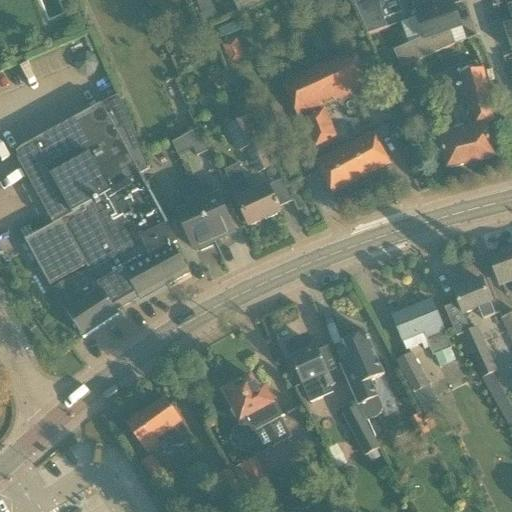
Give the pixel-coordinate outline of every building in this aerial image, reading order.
[(260,0),(238,0),(233,3),(239,13),(262,2),(260,0)] [(351,0),(368,35),(386,29),(387,29),(381,12),(384,4),(396,0),(351,0)] [(409,0),(416,18),(435,11),(431,0),(409,0)] [(476,0),(480,12),(482,12),(493,8),(490,0),(476,0)] [(511,0),(490,0),(493,8),(511,2),(511,0)] [(461,29),(453,5),(435,12),(416,19),(422,35),(419,40),(393,52),(401,70),(455,46),(450,33),(461,29)] [(222,46),(230,66),(244,60),(237,41),(222,46)] [(282,83),(298,119),(323,108),(322,105),(334,100),(335,103),(370,86),(354,50),(282,83)] [(459,76),(471,127),(439,135),(447,170),(494,159),(486,125),(496,123),(483,70),(459,76)] [(211,79),(217,91),(231,84),(225,72),(211,79)] [(34,142),(13,154),(51,224),(52,226),(26,240),(50,285),(86,265),(89,269),(116,312),(139,299),(140,302),(190,274),(174,246),(179,244),(141,175),(150,170),(121,102),(118,96),(102,105),(34,142)] [(332,142),(338,139),(325,108),(295,123),(312,155),(334,144),(332,142)] [(240,153),(247,150),(258,175),(272,169),(247,118),(227,127),(240,153)] [(188,136),(197,158),(208,154),(198,131),(188,136)] [(316,163),(333,194),(390,164),(372,132),(316,163)] [(224,172),(237,200),(249,227),(280,213),(267,185),(252,193),(239,165),(224,172)] [(197,178),(189,181),(215,242),(235,234),(218,196),(207,200),(197,178)] [(215,242),(189,181),(179,186),(188,208),(178,213),(195,251),(199,249),(201,253),(213,248),(211,244),(215,242)] [(511,247),(489,256),(501,288),(511,283),(511,247)] [(65,282),(52,291),(84,339),(83,339),(84,340),(119,317),(119,316),(118,316),(116,312),(89,269),(65,282)] [(454,293),(458,303),(445,309),(457,338),(461,336),(482,380),(497,373),(477,329),(471,331),(464,317),(479,311),(483,321),(495,316),(482,282),(454,293)] [(393,318),(400,336),(404,344),(424,336),(433,357),(435,357),(439,368),(454,362),(450,350),(451,350),(432,302),(393,318)] [(511,314),(501,320),(511,345),(511,314)] [(378,398),(379,398),(371,382),(384,376),(366,334),(343,344),(351,362),(340,367),(348,385),(358,407),(360,407),(367,423),(368,422),(378,417),(381,414),(382,410),(382,406),(378,398)] [(291,361),(299,379),(310,404),(334,394),(331,388),(334,387),(317,349),(291,361)] [(396,363),(414,395),(429,387),(412,355),(396,363)] [(256,436),(282,421),(265,390),(259,394),(251,379),(238,386),(234,385),(228,388),(228,391),(224,393),(242,425),(233,430),(230,441),(235,451),(245,454),(255,449),(257,439),(256,436)] [(193,439),(182,424),(183,424),(165,399),(144,415),(143,413),(126,425),(148,456),(161,447),(160,446),(170,440),(177,450),(193,439)] [(380,449),(357,407),(342,415),(365,457),(380,449)] [(409,422),(418,440),(430,434),(421,416),(409,422)] [(141,465),(157,488),(169,480),(152,456),(141,465)] [(282,511),(266,481),(268,480),(256,457),(236,468),(247,490),(250,488),(262,511),(282,511)] [(216,478),(233,511),(234,511),(248,505),(231,471),(216,478)]
